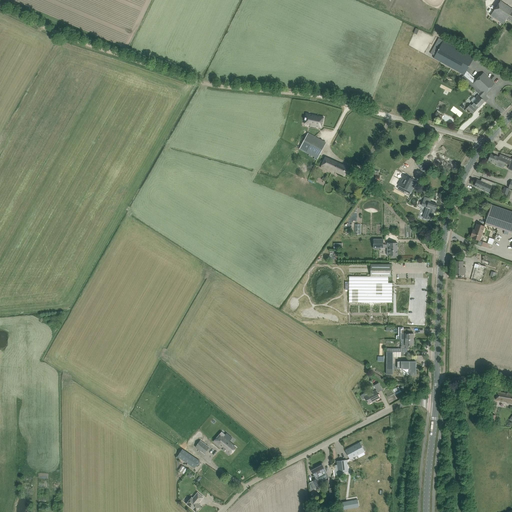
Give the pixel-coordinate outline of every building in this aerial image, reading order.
[(511,8),(500,1),(493,12),(505,21),(507,19),(511,22),(511,8)] [(466,70),(474,57),(443,40),(438,38),(430,53),(435,56),(433,58),(464,75),(466,70)] [(464,75),(461,78),(466,83),(478,94),(475,97),(474,96),(470,100),(470,101),(473,103),(471,105),(475,110),(478,107),(479,107),(484,102),(481,98),(484,94),(484,95),(495,83),(483,72),(476,80),(466,70),(464,75)] [(473,114),(476,110),(475,110),(471,105),(470,104),(467,108),(473,114)] [(306,114),(304,122),(310,123),(310,126),(319,127),(319,125),(322,125),(324,117),(306,114)] [(317,159),(324,145),(307,136),(299,149),(317,159)] [(500,155),(499,157),(491,154),(488,160),(496,163),(496,161),(497,162),(496,165),(503,168),(505,163),(510,165),(508,169),(511,170),(511,159),(500,155)] [(345,176),(349,168),(325,157),(321,168),(334,173),(334,172),(345,176)] [(417,181),(404,174),(398,185),(411,192),(417,181)] [(493,182),(482,178),(480,181),(477,180),(474,186),(489,192),(492,184),(495,186),(496,184),(493,183),(493,182)] [(423,202),(422,206),(426,207),(425,212),(429,213),(427,219),(432,221),(433,215),(435,210),(437,204),(430,202),(431,199),(427,198),(425,202),(423,202)] [(511,211),(491,205),(485,224),(511,232),(511,211)] [(477,224),(475,230),(473,230),(471,236),(472,237),(472,238),(480,241),(484,226),(477,224)] [(351,241),(351,231),(340,231),(341,242),(351,241)] [(397,255),(397,244),(387,244),(387,245),(383,245),(383,240),(374,240),(374,249),(383,249),(387,249),(387,255),(391,255),(391,257),(392,257),(395,257),(395,255),(397,255)] [(482,264),(497,269),(500,260),(485,255),(482,264)] [(455,261),(455,275),(465,275),(465,271),(465,267),(463,267),(463,261),(455,261)] [(349,282),(345,282),(345,290),(349,290),(349,302),(392,302),(392,283),(388,283),(388,277),(391,277),(391,264),(371,264),(371,277),(349,276),(349,282)] [(487,267),(475,264),(471,280),(482,283),(487,267)] [(412,292),(418,292),(417,317),(421,317),(422,282),(423,282),(423,277),(417,277),(416,281),(413,281),(412,292)] [(402,333),(401,336),(401,339),(405,339),(414,339),(414,333),(411,333),(411,329),(404,329),(402,329),(402,333)] [(410,346),(414,346),(414,339),(405,339),(401,339),(401,352),(401,356),(407,356),(407,349),(410,349),(410,346)] [(416,361),(397,361),(397,369),(409,369),(409,375),(416,375),(416,361)] [(363,399),(365,398),(369,404),(372,402),(372,401),(374,400),(375,400),(380,398),(376,391),(370,394),(368,392),(367,392),(362,395),(361,396),(363,399)] [(508,394),(498,392),(496,400),(507,402),(507,403),(511,403),(511,392),(508,392),(508,394)] [(177,400),(173,408),(202,421),(206,413),(177,400)] [(219,435),(213,441),(223,449),(222,450),(224,451),(226,449),(231,454),(236,448),(229,442),(232,438),(227,433),(223,438),(219,435)] [(205,454),(209,447),(200,440),(195,447),(205,454)] [(360,443),(346,450),(350,459),(357,455),(359,458),(365,455),(364,452),(365,451),(360,443)] [(195,468),(200,461),(182,449),(177,456),(195,468)] [(337,461),(337,467),(333,468),(334,477),(338,477),(338,473),(348,472),(347,460),(337,461)] [(312,469),(311,469),(317,479),(309,483),(310,484),(309,484),(309,486),(311,491),(321,486),(318,481),(328,476),(322,464),(318,466),(318,467),(312,470),(312,469)] [(186,504),(196,511),(201,505),(198,503),(203,497),(198,493),(193,498),(192,498),(186,504)]
